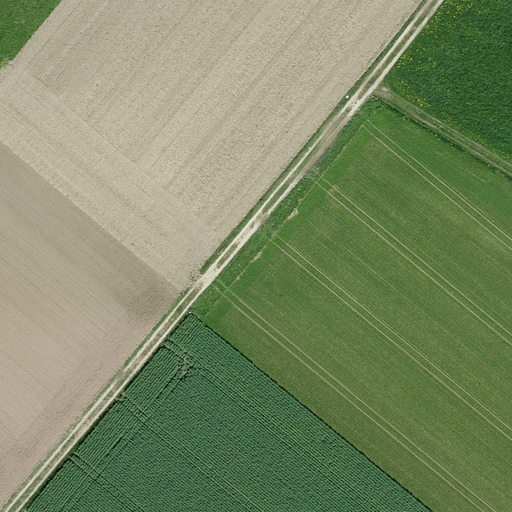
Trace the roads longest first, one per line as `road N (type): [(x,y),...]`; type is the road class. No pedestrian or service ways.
road 1 (track): [(0,507),(420,0)]
road 2 (track): [(511,127),(386,43)]
